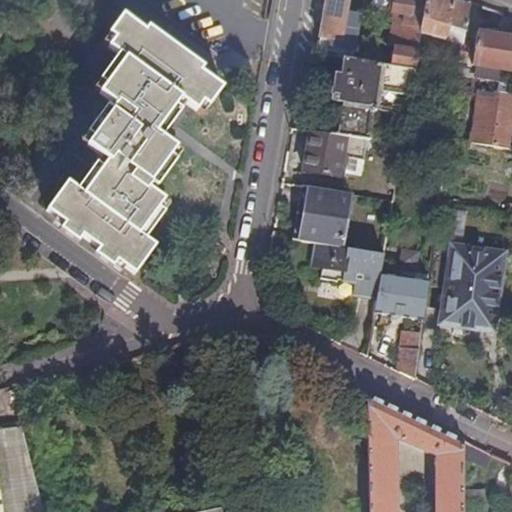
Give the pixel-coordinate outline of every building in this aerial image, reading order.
[(344,61),(348,44),(341,43),(344,28),(348,0),(328,0),(318,57),(344,61)] [(405,0),(396,0),(394,15),(407,17),(401,50),(419,53),(422,36),(428,4),(405,0)] [(469,10),(438,0),(428,0),(428,4),(422,36),(447,42),(450,30),(465,35),(468,20),(469,10)] [(407,17),(394,15),(393,20),(401,21),(397,49),(394,49),(393,59),(397,59),(395,69),(416,72),(419,53),(401,50),(407,17)] [(122,18),(128,23),(109,48),(119,56),(100,82),(105,86),(99,94),(115,106),(111,111),(107,108),(87,135),(107,150),(101,158),(107,162),(101,169),(96,165),(76,191),(67,184),(46,211),(83,238),(133,274),(153,246),(144,239),(163,214),(157,209),(163,201),(152,193),(175,161),(169,157),(176,149),(156,134),(180,102),(196,113),(215,87),(221,91),(222,90),(200,74),(203,71),(147,30),(144,34),(122,18)] [(350,29),(344,28),(341,43),(348,44),(350,29)] [(450,30),(447,42),(464,46),(465,35),(450,30)] [(511,38),(480,34),(475,66),(511,72),(511,38)] [(416,72),(395,69),(345,61),(341,77),(336,76),(333,91),(339,92),(332,136),(347,138),(370,142),(372,128),(406,133),(407,133),(411,117),(414,96),(418,72),(416,72)] [(504,136),(511,137),(511,96),(479,93),(474,132),(489,134),(487,147),(502,149),(504,136)] [(414,96),(411,117),(423,119),(426,99),(414,96)] [(332,136),(312,133),(306,172),(341,178),(347,138),(332,136)] [(300,242),(310,188),(303,186),(294,241),(300,242)] [(342,249),(351,195),(310,188),(300,242),(317,245),(342,249)] [(385,256),(342,249),(317,245),(312,267),(322,268),(321,280),(338,283),(339,276),(357,279),(354,296),(377,300),(382,274),(385,256)] [(502,257),(454,249),(443,323),(491,330),(502,257)] [(429,282),(382,274),(377,300),(375,313),(403,317),(402,322),(397,321),(397,322),(399,323),(406,327),(422,330),(429,282)] [(305,366),(313,359),(275,335),(251,332),(251,344),(285,344),(288,366),(296,366),(297,369),(299,370),(301,370),(302,369),(305,366)] [(419,352),(419,350),(403,348),(400,372),(415,380),(418,358),(419,352)] [(85,376),(89,394),(122,383),(116,361),(94,368),(84,372),(85,376)] [(463,511),(464,451),(464,439),(456,435),(412,415),(368,394),(369,431),(369,456),(370,511),(463,511)] [(0,511),(34,511),(21,426),(0,429),(0,511)]
